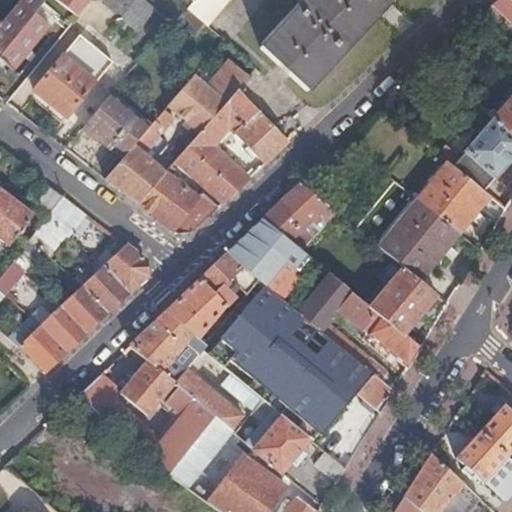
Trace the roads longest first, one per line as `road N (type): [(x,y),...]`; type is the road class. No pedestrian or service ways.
road 1 (residential): [(475,0),(179,265)]
road 2 (residential): [(179,265),(0,442)]
road 3 (residential): [(179,265),(0,130)]
road 4 (residential): [(357,511),(470,334)]
